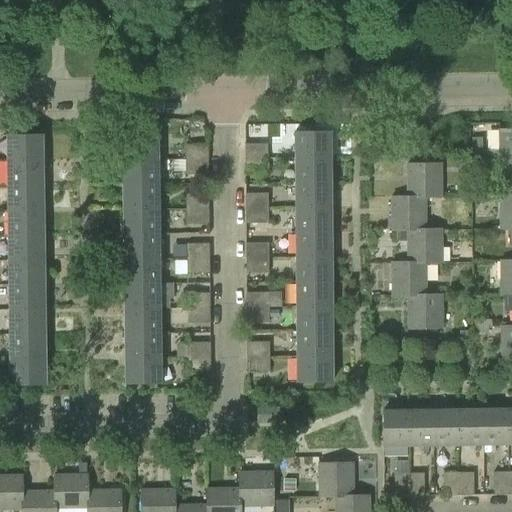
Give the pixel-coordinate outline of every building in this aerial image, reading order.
[(511,130),(498,130),(498,164),(511,164),(511,130)] [(294,133),(295,158),(330,158),(329,133),(294,133)] [(121,135),(122,161),(157,160),(157,135),(121,135)] [(8,137),(8,162),(43,161),(43,136),(8,137)] [(244,146),(244,161),(268,161),(268,145),(244,146)] [(185,146),(185,161),(207,161),(207,146),(185,146)] [(482,149),(471,149),(471,162),(482,162),(482,149)] [(465,157),(456,157),(456,168),(465,168),(465,157)] [(330,158),(295,158),(295,183),(330,183),(330,158)] [(122,185),(158,185),(157,160),(122,161),(122,185)] [(43,161),(8,162),(8,188),(44,187),(43,161)] [(207,176),(207,161),(185,161),(173,161),(173,173),(185,173),(185,176),(207,176)] [(268,176),(268,161),(244,161),(244,176),(268,176)] [(440,164),(406,164),(406,197),(415,197),(415,198),(424,198),(440,198),(440,164)] [(330,183),(295,183),(295,208),(330,208),(330,183)] [(122,210),(158,210),(158,185),(122,185),(122,210)] [(44,187),(8,188),(8,211),(44,211),(44,187)] [(185,195),(185,210),(208,210),(208,195),(185,195)] [(245,195),(245,210),(268,210),(268,195),(245,195)] [(511,195),(499,195),(499,230),(511,229),(511,195)] [(415,229),(424,229),(424,198),(415,198),(415,197),(406,197),(390,197),(390,231),(406,231),(415,231),(415,229)] [(330,208),(295,208),(295,233),(330,233),(330,208)] [(158,210),(122,210),(123,236),(158,235),(158,210)] [(208,225),(208,210),(185,210),(185,225),(208,225)] [(269,225),(268,210),(245,210),(245,225),(269,225)] [(44,211),(8,211),(9,237),(44,236),(44,211)] [(415,231),(406,231),(406,262),(415,263),(424,263),(440,263),(440,229),(424,229),(415,229),(415,231)] [(295,258),(331,258),(330,233),(295,233),(295,258)] [(158,235),(123,236),(123,260),(158,259),(158,235)] [(9,262),(44,261),(44,236),(9,237),(9,262)] [(186,245),(186,260),(208,259),(208,244),(186,245)] [(245,245),(245,260),(269,260),(269,245),(245,245)] [(295,282),(331,282),(331,258),(295,258),(295,282)] [(158,259),(123,260),(123,284),(159,284),(158,259)] [(208,275),(208,259),(186,260),(186,275),(208,275)] [(269,275),(269,260),(245,260),(245,275),(269,275)] [(511,260),(499,261),(500,296),(511,296),(511,260)] [(9,286),(44,286),(44,261),(9,262),(9,286)] [(415,295),(424,295),(424,263),(415,263),(406,262),(391,263),(391,296),(407,296),(415,296),(415,295)] [(296,308),(331,308),(331,282),(295,282),(296,308)] [(159,284),(123,284),(123,310),(159,309),(159,284)] [(9,311),(45,310),(44,286),(9,286),(9,311)] [(186,294),(186,309),(209,309),(208,294),(186,294)] [(246,294),(246,309),(269,309),(269,294),(246,294)] [(440,295),(424,295),(415,295),(415,296),(407,296),(407,329),(440,329),(440,295)] [(296,332),(331,332),(331,308),(296,308),(296,332)] [(159,309),(123,310),(124,335),(159,334),(159,309)] [(209,324),(209,309),(186,309),(186,324),(209,324)] [(269,324),(269,309),(246,309),(246,324),(269,324)] [(9,335),(45,335),(45,310),(9,311),(9,335)] [(500,360),(511,360),(511,326),(500,327),(500,360)] [(296,358),(331,358),(331,332),(296,332),(296,358)] [(159,334),(124,335),(124,359),(159,359),(159,334)] [(10,361),(45,360),(45,335),(9,335),(10,361)] [(186,343),(187,358),(209,358),(209,343),(186,343)] [(246,343),(246,358),(269,358),(269,343),(246,343)] [(209,373),(209,358),(187,358),(187,373),(209,373)] [(270,373),(269,358),(246,358),(246,373),(270,373)] [(331,383),(331,358),(296,358),(296,383),(331,383)] [(160,384),(159,359),(124,359),(124,384),(160,384)] [(45,385),(45,360),(10,361),(10,386),(45,385)] [(257,423),(282,423),(282,408),(257,408),(257,423)] [(507,445),(506,409),(482,410),(482,445),(507,445)] [(432,446),(432,410),(408,411),(408,446),(432,446)] [(458,446),(457,410),(432,410),(432,446),(458,446)] [(482,445),(482,410),(457,410),(458,446),(482,445)] [(383,447),(408,446),(408,411),(382,411),(383,447)] [(352,498),(352,496),(352,464),(319,464),(319,498),(335,498),(352,498)] [(492,495),(507,495),(506,472),(491,472),(492,495)] [(238,473),(239,489),(239,507),(240,507),(273,507),(272,473),(238,473)] [(442,496),(457,495),(457,473),(442,473),(442,496)] [(472,473),(457,473),(457,495),(472,495),(472,473)] [(392,497),(407,496),(407,474),(392,474),(392,497)] [(422,474),(407,474),(407,496),(422,496),(422,474)] [(54,476),(54,492),(55,510),(56,510),(87,509),(87,491),(88,491),(88,475),(54,476)] [(0,476),(0,510),(22,510),(22,492),(23,492),(23,477),(0,476)] [(294,480),(283,480),(283,492),(294,492),(294,480)] [(206,511),(239,511),(240,507),(239,507),(239,489),(206,489),(206,506),(206,511)] [(173,511),(173,506),(174,506),(174,490),(141,490),(140,511),(173,511)] [(87,491),(87,509),(87,511),(120,511),(120,491),(88,491),(87,491)] [(54,492),(23,492),(22,492),(22,510),(21,511),(56,511),(56,510),(55,510),(54,492)] [(352,496),(352,498),(335,498),(335,511),(368,511),(368,496),(352,496)] [(289,499),(276,499),(276,509),(289,509),(289,499)]
